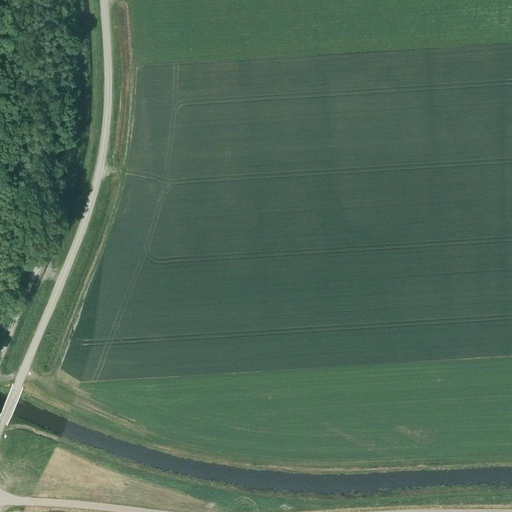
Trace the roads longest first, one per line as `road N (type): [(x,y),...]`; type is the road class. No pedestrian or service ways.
road 1 (unclassified): [(0,429),(99,171),(108,100),(104,0)]
road 2 (unclassified): [(144,511),(0,501)]
